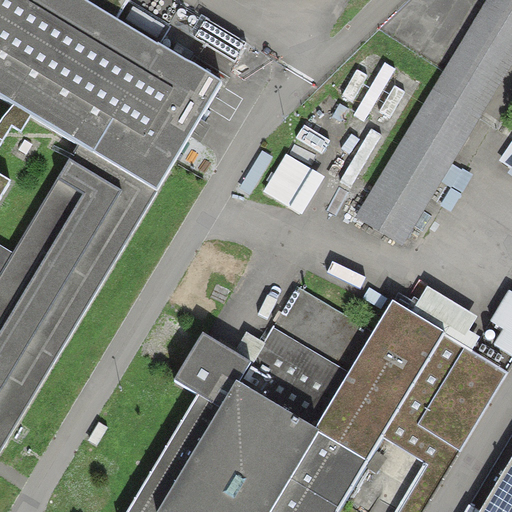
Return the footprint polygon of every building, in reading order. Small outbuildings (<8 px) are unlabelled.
[(221,88),(73,0),(0,0),(0,103),(11,110),(30,121),(79,150),(15,257),(0,247),(0,453),(1,454),(221,88)] [(511,52),(511,0),(484,0),(352,224),(395,249),(481,106),(511,52)] [(398,39),(424,51),(437,23),(410,11),(398,39)] [(0,193),(6,183),(0,179),(0,135),(4,128),(15,133),(30,121),(11,110),(0,117),(0,193)] [(327,176),(283,151),(279,159),(264,150),(245,183),(303,217),(327,176)] [(178,306),(208,318),(213,304),(198,298),(211,267),(234,276),(241,260),(203,245),(178,306)] [(206,395),(136,511),(345,511),(411,401),(455,426),(404,511),(430,511),(511,373),(398,306),(383,331),(310,288),(263,370),(213,341),(188,384),(206,395)] [(489,344),(511,356),(511,290),(511,291),(491,328),(496,331),(489,344)] [(256,359),(263,343),(247,336),(240,352),(256,359)] [(511,511),(511,463),(481,511),(511,511)]
